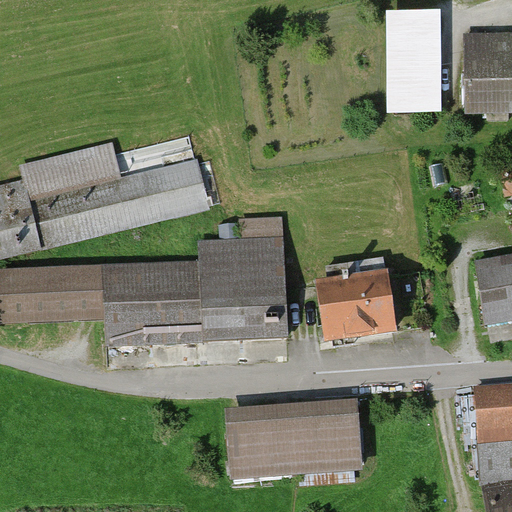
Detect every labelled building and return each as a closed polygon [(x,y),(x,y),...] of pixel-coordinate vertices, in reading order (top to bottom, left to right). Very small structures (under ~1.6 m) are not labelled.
[(442,121),(441,17),(389,17),(389,121),(442,121)] [(511,58),(468,59),(469,91),(487,91),(487,113),(511,112),(511,58)] [(0,189),(0,259),(208,208),(198,165),(31,207),(25,184),(0,189)] [(202,266),(104,271),(107,320),(108,346),(288,337),(283,227),(262,229),(263,242),(201,245),(202,266)] [(330,287),(321,288),(329,343),(395,334),(385,261),(328,270),(330,287)] [(511,262),(479,268),(487,324),(511,320),(511,262)] [(104,271),(4,276),(5,324),(107,320),(104,271)] [(511,395),(476,398),(482,480),(511,477),(511,395)] [(356,407),(219,415),(223,486),(360,479),(356,407)] [(511,511),(511,501),(489,505),(490,511),(511,511)]
